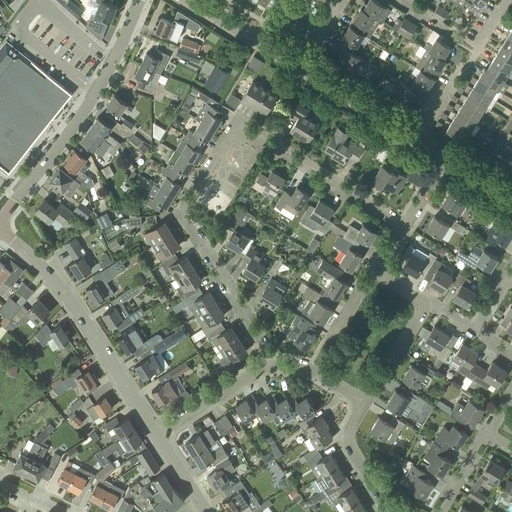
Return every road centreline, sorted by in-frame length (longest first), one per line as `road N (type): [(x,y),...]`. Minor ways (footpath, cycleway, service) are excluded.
road 1 (residential): [(270,364),(178,204),(220,129),(227,124),(395,226)]
road 2 (tertiary): [(0,219),(96,92),(138,0)]
road 3 (tertiary): [(154,431),(53,280),(0,230)]
road 4 (residential): [(415,141),(506,0)]
road 5 (tertiary): [(415,141),(301,70)]
road 6 (residential): [(154,431),(270,364)]
road 7 (residential): [(387,511),(347,446),(358,397)]
road 8 (tertiary): [(301,70),(199,4)]
